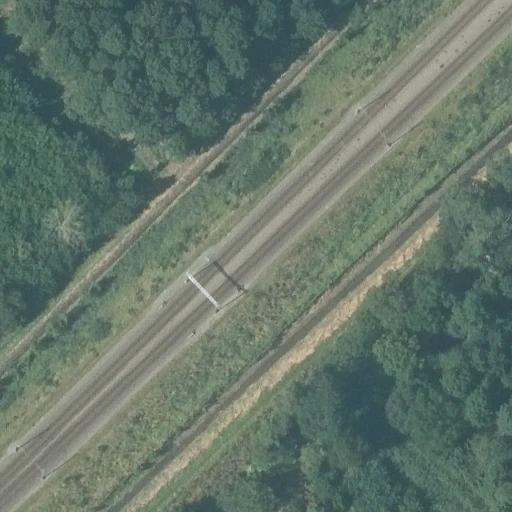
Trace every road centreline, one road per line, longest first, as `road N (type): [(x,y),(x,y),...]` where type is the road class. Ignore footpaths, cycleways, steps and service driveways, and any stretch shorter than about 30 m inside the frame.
road 1 (track): [(511,106),(82,511)]
road 2 (track): [(0,399),(395,0)]
road 3 (track): [(0,357),(354,0)]
road 4 (track): [(145,511),(511,173)]
